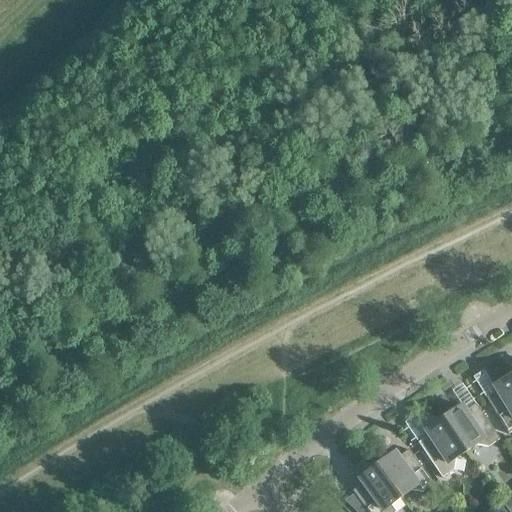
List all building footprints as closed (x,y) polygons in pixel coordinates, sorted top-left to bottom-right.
[(511,375),(493,387),(496,392),(486,398),(508,434),(511,431),(511,375)] [(462,407),(444,419),(466,452),(476,445),(488,447),(499,440),(476,404),(465,411),(462,407)] [(466,452),(444,419),(425,432),(428,436),(418,443),(442,479),(453,471),(455,459),(466,452)] [(395,453),(377,466),(401,499),(411,491),(423,493),(434,485),(408,450),(398,458),(395,453)] [(401,499),(377,466),(359,480),(362,484),(352,492),(367,511),(389,511),(390,506),(401,499)] [(511,511),(511,498),(509,494),(501,500),(509,511),(511,511)]
